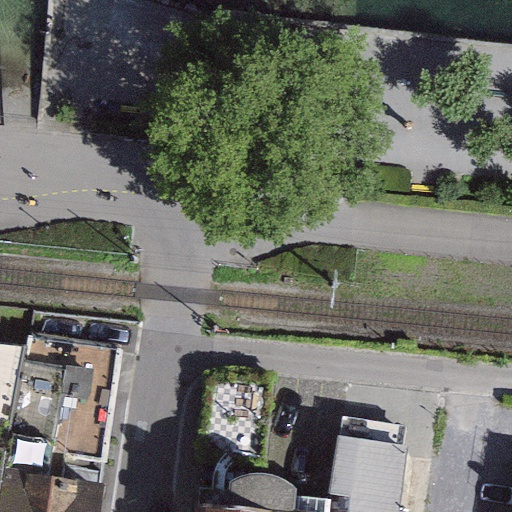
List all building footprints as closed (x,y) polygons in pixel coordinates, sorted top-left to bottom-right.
[(0,489),(0,511),(45,511),(51,477),(71,346),(30,341),(24,350),(2,478),(0,489)] [(71,346),(51,477),(102,485),(121,352),(71,346)] [(0,489),(2,478),(24,350),(0,347),(0,489)] [(222,373),(212,379),(202,458),(263,462),(270,379),(222,373)] [(342,422),(330,503),(387,511),(392,511),(405,431),(342,422)] [(45,511),(98,511),(102,485),(51,477),(45,511)] [(196,511),(328,511),(330,503),(287,499),(282,493),(271,489),(257,487),(245,489),(238,492),(199,489),(196,511)] [(328,511),(387,511),(330,503),(328,511)]
